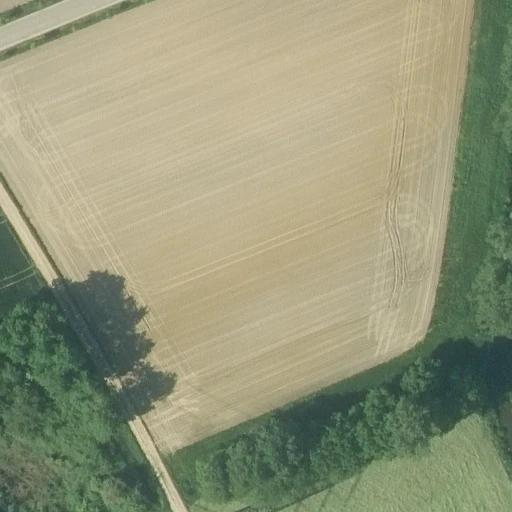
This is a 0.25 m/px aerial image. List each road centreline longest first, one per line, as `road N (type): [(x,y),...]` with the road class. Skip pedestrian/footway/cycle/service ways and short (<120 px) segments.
road 1 (track): [(0,193),(183,511)]
road 2 (track): [(511,392),(223,511)]
